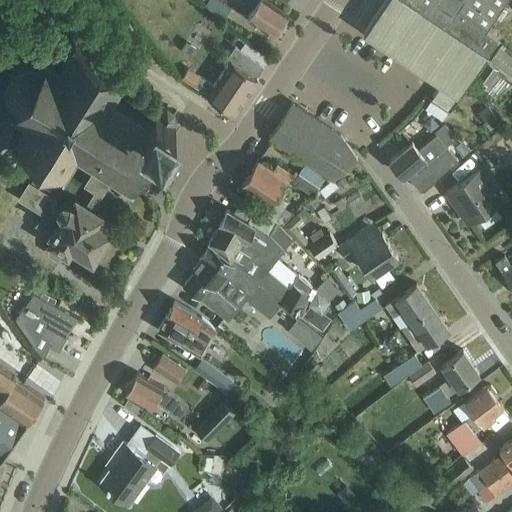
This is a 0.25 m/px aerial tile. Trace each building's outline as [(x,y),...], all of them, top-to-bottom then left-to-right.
[(223,18),(231,7),(220,0),(208,0),(205,6),(223,18)] [(282,21),(287,13),(268,0),(243,0),(254,7),(248,16),(274,33),(275,32),(279,31),(283,25),(282,21)] [(486,31),(491,23),(506,0),(385,0),(364,32),(441,84),(432,98),(447,108),(488,54),(498,40),(486,31)] [(86,205),(93,209),(111,180),(113,181),(116,192),(114,194),(115,195),(117,192),(127,190),(129,192),(130,192),(128,189),(130,185),(131,186),(142,168),(146,170),(157,152),(153,149),(158,142),(163,145),(176,125),(174,124),(176,121),(175,120),(175,113),(177,112),(177,111),(174,112),(168,108),(168,105),(167,105),(167,108),(161,111),(159,110),(157,113),(155,112),(150,121),(131,110),(134,105),(132,104),(129,109),(112,98),(116,97),(116,95),(112,96),(123,78),(128,81),(129,79),(124,76),(127,71),(125,70),(122,75),(108,66),(108,65),(107,64),(110,60),(94,50),(91,54),(90,54),(90,55),(75,45),(78,40),(76,39),(73,44),(68,41),(67,43),(72,46),(68,52),(56,45),(44,64),(30,60),(29,55),(28,55),(28,60),(16,66),(12,62),(11,63),(14,67),(7,78),(1,77),(0,79),(7,80),(8,94),(2,96),(3,98),(8,95),(18,107),(15,111),(11,109),(0,125),(0,153),(4,156),(8,150),(22,159),(23,157),(27,159),(28,158),(43,167),(46,163),(47,164),(47,163),(62,172),(59,177),(61,178),(64,173),(69,176),(70,175),(65,171),(76,153),(78,159),(80,158),(78,153),(95,163),(92,168),(94,169),(85,184),(95,191),(86,205)] [(188,66),(181,77),(207,95),(234,113),(258,78),(257,76),(264,66),(235,46),(225,61),(226,62),(228,64),(215,84),(188,66)] [(511,56),(500,48),(490,61),(511,77),(511,56)] [(488,62),(477,78),(488,86),(499,70),(488,62)] [(292,102),(269,136),(333,179),(358,159),(341,135),(292,102)] [(489,104),(479,111),(492,129),(502,123),(489,104)] [(412,142),(390,159),(403,175),(407,172),(421,190),(465,152),(455,139),(443,126),(417,148),(412,142)] [(259,159),(242,185),(269,203),(264,211),(276,219),(287,201),(276,194),(290,172),(277,164),(274,169),(259,159)] [(481,166),(446,189),(469,225),(505,202),(481,166)] [(300,174),(294,182),(312,195),(318,185),(300,173),(300,174)] [(93,209),(86,205),(76,198),(71,206),(69,205),(63,204),(60,209),(51,204),(55,198),(29,181),(19,198),(43,213),(37,224),(51,233),(51,234),(53,235),(49,241),(52,243),(49,248),(50,254),(57,258),(62,256),(65,252),(68,253),(71,247),(92,260),(95,256),(100,257),(104,250),(101,246),(110,231),(105,227),(110,219),(93,209)] [(313,197),(306,204),(311,210),(319,203),(313,197)] [(329,203),(319,207),(325,221),(335,216),(329,203)] [(227,209),(209,240),(210,241),(211,242),(236,262),(235,263),(261,284),(283,301),(296,312),(309,291),(312,286),(278,255),(283,249),(269,233),(278,220),(276,219),(264,211),(258,207),(249,222),(227,209)] [(298,212),(284,226),(303,245),(309,239),(296,226),(304,218),(298,212)] [(8,234),(22,243),(34,226),(21,216),(8,234)] [(372,275),(398,257),(382,234),(376,238),(367,226),(339,245),(348,258),(357,253),(372,275)] [(317,256),(337,242),(330,232),(310,246),(317,256)] [(195,270),(184,284),(200,296),(228,319),(239,305),(240,306),(246,298),(270,317),(283,301),(261,284),(235,263),(234,265),(209,245),(201,254),(203,256),(193,268),(195,270)] [(511,265),(511,266),(504,255),(495,262),(502,272),(511,286),(511,265)] [(332,269),(350,296),(356,292),(338,265),(332,269)] [(316,289),(314,290),(326,303),(339,290),(326,278),(316,289)] [(417,283),(385,305),(393,316),(394,317),(402,311),(410,323),(412,322),(433,306),(417,283)] [(369,290),(357,291),(358,301),(371,299),(369,290)] [(35,294),(16,318),(35,346),(44,353),(49,344),(59,350),(77,316),(35,294)] [(350,330),(382,307),(375,297),(360,308),(354,300),(338,312),(350,330)] [(174,301),(159,329),(195,349),(202,353),(216,328),(215,327),(202,317),(174,301)] [(302,316),(321,331),(330,318),(311,304),(302,316)] [(418,334),(410,340),(417,351),(449,329),(433,306),(412,322),(410,323),(418,334)] [(311,328),(302,339),(311,347),(320,335),(311,328)] [(324,337),(315,353),(327,360),(336,344),(324,337)] [(388,339),(377,347),(383,357),(395,349),(388,339)] [(447,395),(479,373),(463,350),(442,365),(450,377),(423,396),(434,412),(451,401),(447,395)] [(154,366),(176,382),(185,369),(163,353),(154,366)] [(391,385),(422,364),(414,353),(383,374),(391,385)] [(224,389),(232,396),(240,384),(202,357),(194,368),(224,389)] [(428,360),(409,374),(416,385),(436,371),(428,360)] [(0,459),(1,460),(45,397),(0,365),(0,459)] [(179,417),(188,405),(164,387),(138,372),(126,393),(152,408),(156,400),(179,417)] [(465,401),(474,413),(447,434),(462,455),(481,441),(474,432),(496,416),(493,413),(503,405),(487,384),(465,401)] [(207,440),(235,411),(223,400),(195,428),(207,440)] [(142,424),(128,444),(123,441),(114,454),(119,457),(100,482),(128,502),(155,465),(163,471),(169,462),(170,463),(179,451),(142,424)] [(487,482),(511,463),(511,437),(499,447),(503,452),(469,477),(479,489),(487,482)] [(452,484),(473,466),(464,456),(443,474),(452,484)] [(511,463),(487,482),(479,489),(486,500),(511,481),(511,463)] [(347,485),(338,492),(346,501),(354,494),(347,485)] [(218,492),(193,511),(219,511),(229,504),(218,492)]
